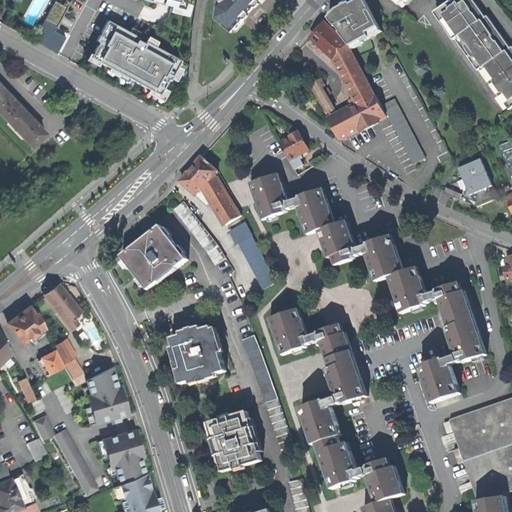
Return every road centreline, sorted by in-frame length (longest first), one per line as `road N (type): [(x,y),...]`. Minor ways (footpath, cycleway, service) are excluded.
road 1 (residential): [(511,240),(368,172),(244,83)]
road 2 (residential): [(77,252),(145,386),(183,511)]
road 3 (residential): [(177,137),(0,38)]
road 4 (secondary): [(77,252),(191,146)]
road 5 (secondary): [(177,137),(65,237)]
